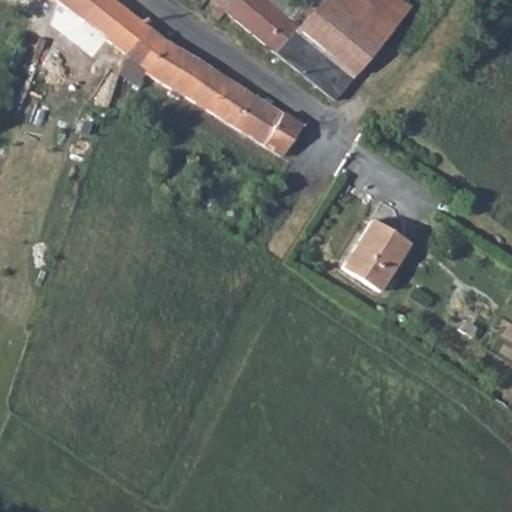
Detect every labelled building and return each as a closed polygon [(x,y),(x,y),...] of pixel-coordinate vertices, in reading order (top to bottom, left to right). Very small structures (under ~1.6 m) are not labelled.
[(107,0),(54,0),(125,54),(142,27),(107,0)] [(186,0),(190,3),(192,0),(204,0),(213,8),(206,16),(213,22),(221,13),(232,0),(186,0)] [(232,0),(221,13),(329,104),(351,78),(261,0),(232,0)] [(142,27),(125,54),(141,66),(141,70),(277,156),(296,126),(142,27)] [(366,222),(336,269),(371,291),(401,245),(366,222)]
